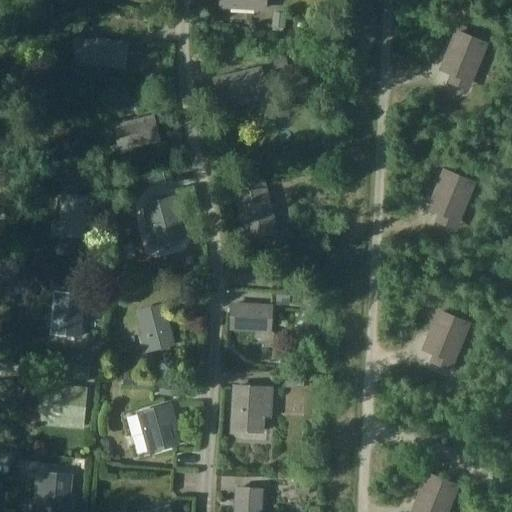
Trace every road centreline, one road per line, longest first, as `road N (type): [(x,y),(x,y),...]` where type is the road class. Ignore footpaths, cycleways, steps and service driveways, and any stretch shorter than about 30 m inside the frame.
road 1 (track): [(368,511),(383,0)]
road 2 (track): [(20,0),(0,229)]
road 3 (track): [(372,418),(511,480)]
